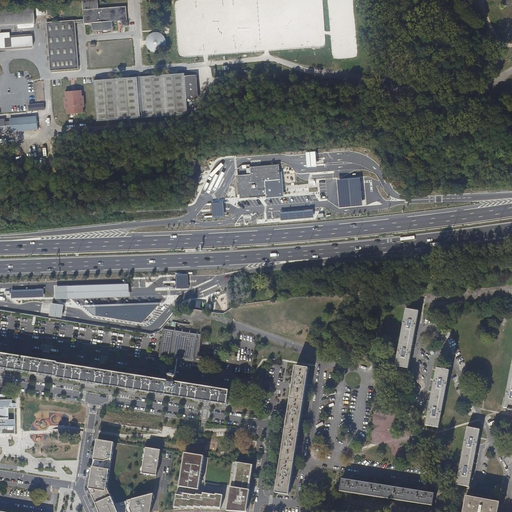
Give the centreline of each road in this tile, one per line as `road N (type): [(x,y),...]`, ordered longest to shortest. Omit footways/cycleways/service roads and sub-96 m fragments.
road 1 (motorway): [(511,209),(255,237),(0,246)]
road 2 (track): [(44,152),(60,175),(88,178),(194,153),(364,141),(378,149)]
road 3 (motorway): [(0,266),(334,252)]
road 4 (residential): [(257,511),(269,425),(94,397)]
road 5 (motorway): [(184,220),(0,238)]
road 6 (motorway): [(334,252),(511,229)]
road 7 (unknown): [(138,361),(131,351),(0,330)]
road 8 (motorway): [(207,281),(322,262),(334,252)]
